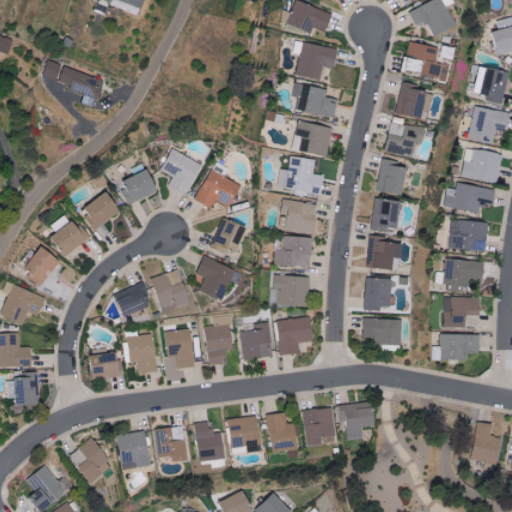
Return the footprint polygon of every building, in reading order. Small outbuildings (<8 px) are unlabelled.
[(101,0),(143,12),(146,0),(101,0)] [(434,36),(456,27),(443,0),(434,0),(410,11),(417,28),(428,23),(434,36)] [(333,13),(296,1),(289,25),(312,32),(314,26),(328,31),(333,13)] [(0,50),(9,53),(14,40),(0,35),(0,50)] [(403,70),(431,76),(438,48),(410,41),(403,70)] [(297,75),(321,79),(324,66),(335,69),(339,49),(303,43),(297,75)] [(62,65),(48,61),(43,75),(57,80),(62,65)] [(486,101),(504,104),(509,71),(473,65),(469,92),(487,95),(486,101)] [(105,81),(64,66),(58,84),(85,93),(82,102),(96,107),(105,81)] [(298,109),(335,118),(339,99),(327,97),(329,90),(297,83),(294,96),(300,98),(298,109)] [(401,85),(397,114),(423,118),(428,89),(401,85)] [(507,133),(511,114),(477,106),(470,138),(494,144),(497,130),(507,133)] [(333,128),(300,121),(296,141),(300,142),(298,150),(327,156),(333,128)] [(416,142),(424,143),(425,126),(390,124),(389,154),(415,156),(416,142)] [(467,148),(462,177),(498,183),(503,154),(467,148)] [(170,187),(189,195),(203,162),(173,150),(164,171),(175,175),(170,187)] [(281,169),(279,189),(323,194),(325,175),(314,174),(316,159),(291,157),(289,170),(281,169)] [(404,195),(409,165),(383,161),(378,190),(404,195)] [(232,207),(242,185),(211,170),(197,200),(213,208),(217,200),(232,207)] [(128,204),(160,193),(153,171),(121,181),(128,204)] [(496,190),(458,183),(457,190),(447,188),(444,207),(480,213),(482,202),(494,204),(496,190)] [(97,230),(122,209),(107,191),(82,212),(97,230)] [(389,226),(399,228),(403,202),(376,198),(372,230),(388,232),(389,226)] [(315,235),(318,204),(284,200),(282,215),(288,215),(286,231),(315,235)] [(91,239),(77,220),(71,223),(65,215),(51,225),(57,233),(53,236),(67,256),(91,239)] [(228,247),(240,251),(248,226),(223,218),(213,249),(226,253),(228,247)] [(451,249),(487,251),(488,222),(452,220),(451,249)] [(312,266),(313,237),(278,236),(277,265),(312,266)] [(403,243),(387,242),(387,236),(370,236),(368,268),(398,269),(398,259),(403,259),(403,243)] [(27,277),(42,286),(51,272),(53,273),(62,258),(42,247),(35,259),(28,255),(23,263),(32,269),(27,277)] [(201,290),(224,301),(237,270),(206,256),(198,274),(206,278),(201,290)] [(486,262),(447,258),(443,288),(464,290),(464,286),(470,287),(471,278),(484,280),(486,262)] [(154,277),(162,311),(190,304),(182,270),(154,277)] [(309,277),(275,276),(274,306),(308,307),(309,277)] [(393,279),(366,278),(365,310),(381,311),(381,306),(392,306),(393,279)] [(47,298),(8,281),(3,292),(10,295),(1,314),(23,324),(29,312),(39,316),(47,298)] [(117,293),(126,316),(153,306),(144,282),(117,293)] [(445,327),(481,327),(481,297),(445,297),(445,327)] [(281,356),(300,353),(299,343),(315,341),(312,317),(277,321),(281,356)] [(401,343),(402,319),(364,318),(364,342),(401,343)] [(246,361),(275,356),(269,322),(254,325),(255,330),(240,333),(246,361)] [(210,365),(228,363),(227,351),(234,350),(231,325),(206,327),(210,365)] [(178,368),(196,367),(193,330),(168,332),(170,358),(177,357),(178,368)] [(0,367),(33,366),(33,346),(21,347),(21,333),(0,333),(0,367)] [(140,374),(158,372),(154,334),(124,337),(127,364),(138,362),(140,374)] [(480,335),(441,334),(441,360),(468,360),(468,353),(480,353),(480,335)] [(94,378),(122,376),(121,353),(92,354),(94,378)] [(38,405),(37,372),(16,372),(16,382),(8,382),(9,397),(18,397),(18,406),(38,405)] [(339,405),(341,421),(345,421),(347,440),(364,439),(362,428),(377,426),(375,402),(339,405)] [(307,445),(322,445),(322,436),(335,436),(334,409),(305,409),(307,445)] [(298,450),(296,423),(286,424),(286,413),(269,414),(271,451),(298,450)] [(261,451),(259,417),(229,418),(231,448),(247,447),(248,452),(261,451)] [(225,459),(222,433),(212,433),(211,421),(196,423),(199,462),(225,459)] [(188,460),(184,426),(154,430),(158,459),(173,457),(174,462),(188,460)] [(119,435),(122,467),(129,466),(129,467),(151,464),(147,432),(119,435)] [(472,457),(497,464),(504,439),(479,432),(472,457)] [(71,454),(90,483),(114,468),(94,438),(71,454)] [(31,497),(42,511),(68,493),(48,465),(27,480),(36,493),(31,497)] [(256,511),(246,491),(221,503),(226,511),(225,511),(256,511)] [(294,511),(276,493),(257,511),(258,511),(294,511)] [(75,511),(70,503),(54,511),(75,511)]
